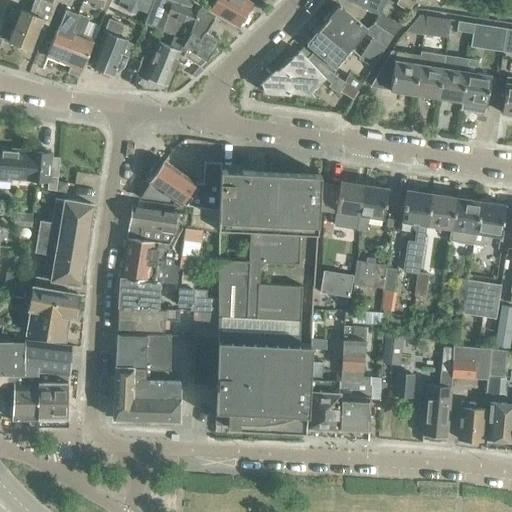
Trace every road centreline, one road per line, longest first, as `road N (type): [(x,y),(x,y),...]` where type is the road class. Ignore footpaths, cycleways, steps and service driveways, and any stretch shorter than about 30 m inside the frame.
road 1 (residential): [(147,452),(382,457),(511,472)]
road 2 (residential): [(91,430),(87,367),(120,109)]
road 3 (residential): [(205,120),(511,170)]
road 4 (residential): [(205,120),(215,85),(294,0)]
road 5 (residential): [(120,109),(0,85)]
